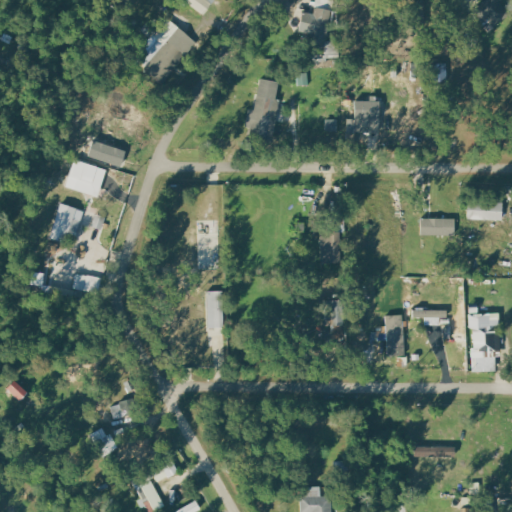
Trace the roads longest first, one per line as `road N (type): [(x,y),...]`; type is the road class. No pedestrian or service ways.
road 1 (residential): [(236,511),(122,302),(123,280),(165,145),(262,0)]
road 2 (residential): [(157,169),(511,165)]
road 3 (residential): [(167,386),(511,387)]
